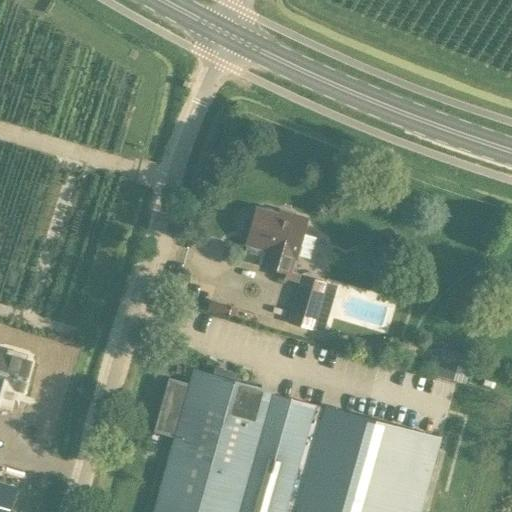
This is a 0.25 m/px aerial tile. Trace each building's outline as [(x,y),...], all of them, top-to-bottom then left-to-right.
[(302,235),(306,220),(289,215),(288,218),(255,209),(246,241),(267,247),(262,265),(290,273),(294,258),(295,258),(296,255),(310,259),(316,238),(302,235)] [(300,275),(286,322),(324,333),(337,287),(326,283),(300,275)] [(0,407),(10,411),(16,392),(29,396),(39,364),(0,350),(0,407)] [(461,355),(442,350),(437,369),(456,375),(461,355)] [(418,511),(439,439),(326,408),(325,410),(272,395),(272,393),(193,371),(153,511),(418,511)] [(0,511),(8,511),(16,487),(0,482),(0,511)]
